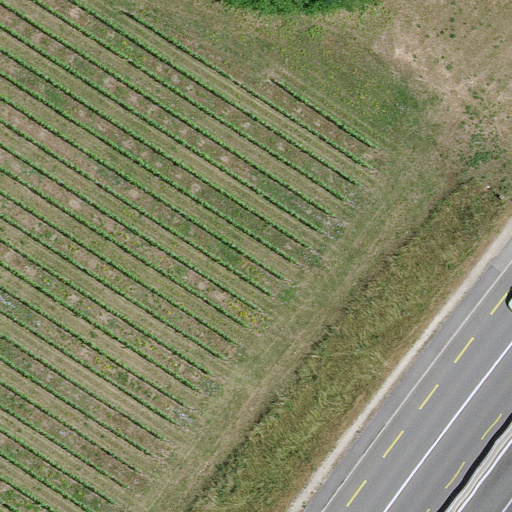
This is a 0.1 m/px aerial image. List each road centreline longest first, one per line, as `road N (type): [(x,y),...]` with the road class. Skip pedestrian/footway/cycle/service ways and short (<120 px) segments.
road 1 (motorway): [(511,312),(360,511)]
road 2 (primary): [(511,343),(384,511)]
